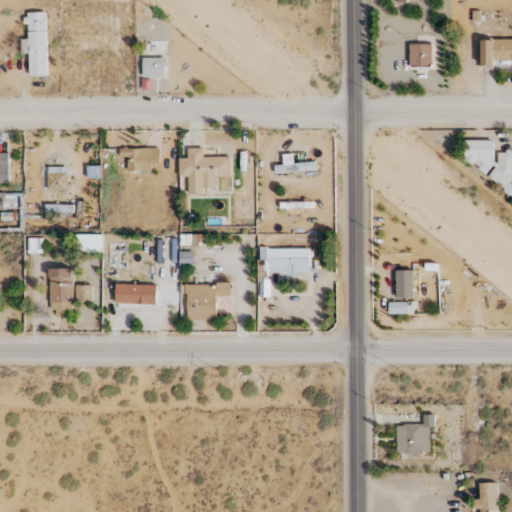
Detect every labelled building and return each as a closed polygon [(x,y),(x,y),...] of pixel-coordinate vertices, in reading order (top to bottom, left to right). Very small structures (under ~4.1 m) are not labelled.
[(22,39),(22,54),(30,54),(30,76),(48,76),(46,12),(27,13),(28,39),(22,39)] [(511,40),(482,40),(482,65),(495,65),(495,60),(511,60),(511,40)] [(410,68),(433,67),(432,44),(409,45),(410,68)] [(165,58),(143,58),(143,78),(165,78),(165,58)] [(495,140),(465,141),(466,168),(492,167),(492,180),(499,180),(499,193),(511,193),(511,152),(495,152),(495,140)] [(151,148),(120,149),(121,157),(128,157),(128,171),(152,171),(151,148)] [(231,157),(204,157),(204,148),(188,149),(188,158),(179,158),(180,177),(189,177),(189,196),(204,195),(204,189),(217,188),(217,177),(231,176),(231,157)] [(0,183),(10,183),(9,153),(0,153),(0,183)] [(275,166),(276,174),(316,170),(315,162),(295,164),(294,154),(283,155),(284,165),(275,166)] [(69,167),(48,168),(49,191),(70,190),(69,167)] [(72,205),(46,205),(46,216),(72,217),(72,205)] [(103,235),(77,235),(77,253),(102,253),(103,235)] [(29,254),(42,254),(43,239),(29,238),(29,254)] [(310,273),(310,249),(259,249),(259,280),(268,280),(268,274),(310,273)] [(57,317),(73,317),(72,269),(50,270),(50,310),(57,310),(57,317)] [(414,298),(414,271),(396,271),(397,299),(414,298)] [(157,304),(157,285),(116,284),(116,303),(157,304)] [(231,296),(231,284),(187,285),(187,320),(217,320),(217,296),(231,296)] [(93,286),(77,285),(76,303),(93,303),(93,286)] [(415,314),(415,302),(389,303),(390,315),(415,314)] [(430,453),(431,428),(436,428),(436,415),(424,415),(424,425),(397,424),(397,453),(430,453)] [(498,511),(499,511),(498,483),(480,483),(480,500),(475,500),(475,509),(481,509),(480,511),(498,511)]
